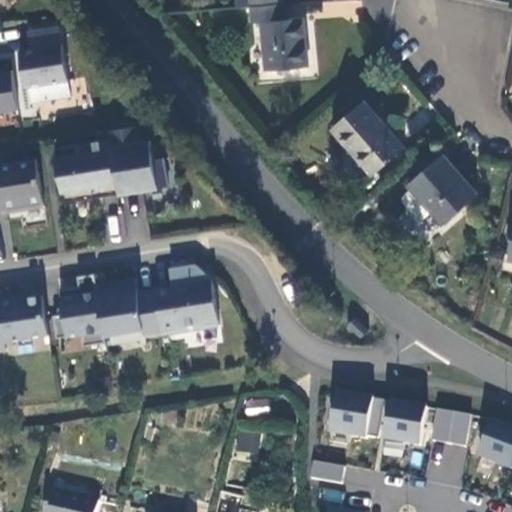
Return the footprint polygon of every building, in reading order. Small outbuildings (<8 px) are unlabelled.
[(322,0),(321,16),(358,20),(360,2),(342,0),(322,0)] [(286,18),(285,3),(252,6),(253,22),(262,21),(265,70),(307,66),(303,16),(286,18)] [(30,84),(32,100),(71,94),(60,24),(28,29),(31,48),(20,49),(25,85),(30,84)] [(0,111),(18,108),(12,69),(0,70),(0,111)] [(373,175),(405,148),(365,100),(333,127),(373,175)] [(109,129),(110,138),(119,192),(168,184),(164,156),(153,158),(150,139),(141,140),(138,124),(109,129)] [(119,192),(110,138),(55,147),(64,201),(119,192)] [(477,194),(444,155),(410,184),(412,187),(433,212),(443,223),(477,194)] [(36,158),(0,163),(0,206),(2,206),(3,211),(44,204),(36,158)] [(433,212),(412,187),(403,195),(402,200),(419,219),(424,220),(433,212)] [(172,285),(155,288),(162,330),(163,333),(220,323),(212,277),(197,264),(181,266),(182,273),(171,275),(172,285)] [(182,273),(181,266),(170,268),(171,275),(182,273)] [(96,284),(94,272),(78,275),(79,285),(59,288),(63,313),(54,314),(57,336),(82,332),(84,344),(105,341),(104,333),(96,284)] [(136,277),(96,284),(104,333),(143,327),(144,333),(162,330),(155,288),(138,291),(136,277)] [(0,348),(6,347),(5,340),(48,333),(42,293),(18,297),(17,295),(0,297),(0,348)] [(369,330),(355,317),(347,325),(361,338),(369,330)] [(378,396),(340,389),(332,431),(371,438),(378,396)] [(271,420),(269,398),(247,401),(249,423),(271,420)] [(433,405),(395,399),(388,438),(426,444),(433,405)] [(475,415),(438,408),(432,439),(469,446),(475,415)] [(511,423),(497,417),(482,455),(511,466),(511,423)] [(259,451),(260,432),(241,430),(239,450),(259,451)] [(347,465),(316,460),(313,479),(344,484),(347,465)] [(52,488),(46,511),(97,511),(101,500),(52,488)]
